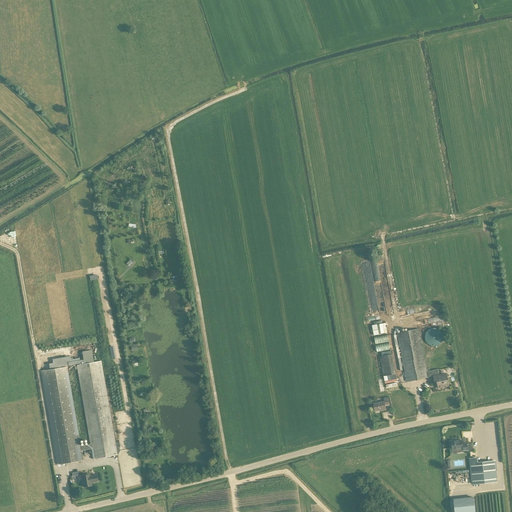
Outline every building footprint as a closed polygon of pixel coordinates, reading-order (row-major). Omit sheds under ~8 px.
[(11,233),(3,233),(3,243),(11,243),(11,233)] [(372,324),(373,334),(386,333),(385,323),(372,324)] [(433,346),(434,346),(435,346),(436,346),(437,346),(438,345),(439,344),(440,344),(440,343),(441,343),(441,342),(442,341),(442,340),(443,339),(443,338),(443,337),(443,336),(442,335),(442,334),(442,333),(441,332),(440,331),(440,330),(439,330),(438,329),(437,329),(436,328),(435,328),(434,328),(433,328),(432,328),(431,328),(430,329),(429,329),(428,330),(427,330),(427,331),(426,332),(425,333),(425,334),(425,335),(424,336),(424,337),(424,338),(425,339),(425,340),(425,341),(426,342),(426,343),(427,343),(427,344),(428,344),(429,345),(430,346),(431,346),(432,346),(433,346)] [(446,374),(439,375),(438,369),(427,371),(419,329),(397,333),(407,382),(428,378),(428,377),(433,376),(435,386),(438,386),(438,388),(449,386),(446,374)] [(377,352),(390,350),(387,335),(374,337),(377,352)] [(53,363),(49,364),(49,369),(84,363),(84,364),(89,363),(93,362),(92,351),(82,352),(83,360),(79,360),(79,358),(70,360),(70,356),(52,359),(53,363)] [(392,354),(379,356),(383,377),(396,374),(392,354)] [(67,367),(43,371),(59,465),(83,461),(82,451),(91,449),(93,459),(117,455),(101,361),(93,362),(89,363),(84,364),(77,365),(91,444),(81,446),(67,367)] [(386,410),(385,405),(390,404),(388,399),(384,400),(384,401),(373,404),(375,411),(381,410),(381,411),(386,410)] [(451,445),(452,446),(452,450),(463,449),(463,451),(468,450),(467,443),(463,444),(462,440),(451,441),(451,442),(450,443),(451,445)] [(477,458),(470,459),(472,484),(492,482),(497,481),(496,467),(495,462),(477,464),(477,458)] [(97,475),(90,476),(90,475),(82,476),(84,487),(92,486),(91,482),(93,482),(98,482),(97,475)] [(475,511),(474,497),(454,499),(454,511),(475,511)]
